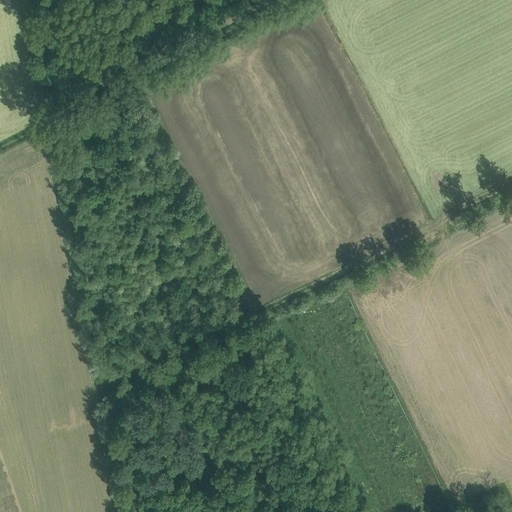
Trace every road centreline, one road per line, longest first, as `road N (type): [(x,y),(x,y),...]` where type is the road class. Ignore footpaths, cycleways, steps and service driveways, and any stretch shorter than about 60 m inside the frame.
road 1 (track): [(109,387),(511,183)]
road 2 (track): [(62,107),(277,0)]
